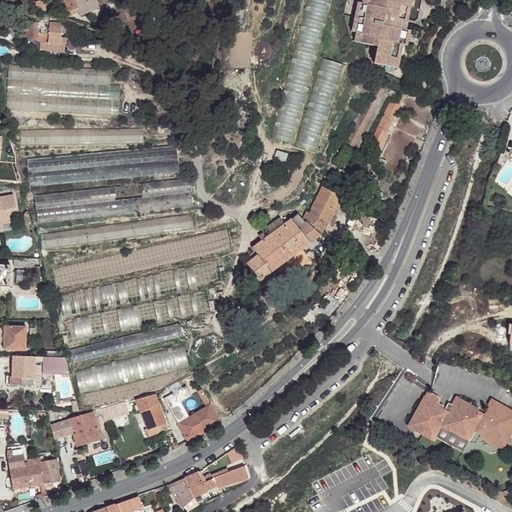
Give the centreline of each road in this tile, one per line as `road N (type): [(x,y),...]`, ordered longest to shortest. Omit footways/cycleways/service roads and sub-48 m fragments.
road 1 (secondary): [(228,433),(365,319),(395,268),(455,115),(475,96)]
road 2 (secondary): [(452,79),(449,108),(384,263),(354,309),(228,433)]
road 3 (secondary): [(51,511),(183,462),(228,433)]
